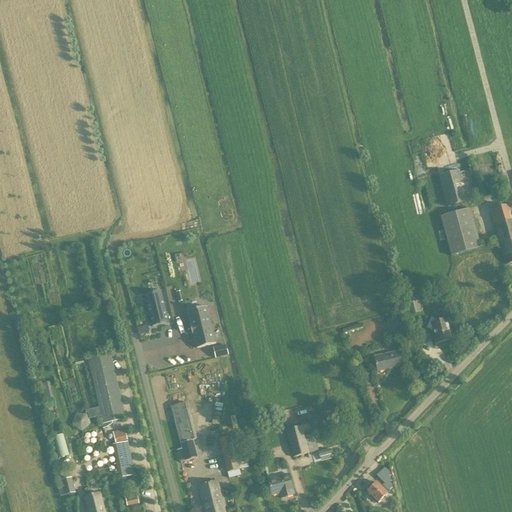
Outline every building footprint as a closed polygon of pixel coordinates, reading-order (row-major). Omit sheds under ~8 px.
[(467,200),(475,198),(468,172),(460,174),(460,172),(439,177),(448,208),(468,203),(467,200)] [(507,264),(511,262),(511,213),(510,205),(491,211),(507,264)] [(470,209),(441,217),(451,256),(481,248),(470,209)] [(145,295),(144,295),(152,327),(152,326),(168,322),(168,323),(169,323),(161,291),(161,292),(145,296),(145,295)] [(419,303),(417,296),(405,299),(407,306),(409,315),(421,312),(419,303)] [(206,307),(188,312),(192,326),(190,327),(192,335),(194,334),(197,349),(215,344),(206,307)] [(401,333),(397,318),(386,321),(390,336),(401,333)] [(437,344),(451,340),(446,320),(437,322),(437,321),(431,318),(427,329),(434,332),(437,344)] [(344,334),(364,328),(362,324),(342,330),(344,334)] [(148,326),(137,328),(137,336),(150,334),(148,326)] [(224,345),(213,348),(216,358),(226,356),(228,356),(225,345),(224,345)] [(378,372),(401,367),(398,352),(374,357),(378,372)] [(105,424),(125,420),(110,355),(88,360),(103,425),(105,424)] [(101,417),(99,408),(98,408),(86,411),(85,411),(86,415),(76,414),(72,425),(81,432),(91,426),(90,424),(89,420),(99,418),(101,417)] [(198,458),(193,441),(195,440),(191,422),(176,426),(182,453),(178,454),(179,462),(198,458)] [(302,427),(286,431),(293,458),(314,452),(318,452),(314,438),(305,440),(303,432),(311,430),(309,425),(302,427)] [(255,428),(251,428),(252,434),(254,441),(253,441),(254,445),(257,457),(263,456),(255,428)] [(125,430),(112,433),(115,444),(127,441),(125,430)] [(58,458),(68,456),(63,435),(53,437),(58,458)] [(239,470),(248,467),(247,462),(237,464),(236,460),(242,458),(237,435),(219,440),(227,473),(239,470)] [(122,478),(134,476),(128,442),(116,445),(122,478)] [(387,491),(392,487),(387,482),(389,479),(386,475),(389,473),(384,468),(376,476),(384,484),(382,486),(387,491)] [(289,475),(288,475),(268,480),(272,496),(284,493),(286,497),(294,495),(289,475)] [(61,481),(63,487),(61,488),(58,489),(60,497),(62,496),(75,493),(72,478),(61,481)] [(204,511),(224,511),(217,481),(198,485),(204,511)] [(378,503),(387,494),(376,483),(367,492),(378,503)] [(87,511),(103,511),(99,494),(84,498),(87,511)] [(126,506),(138,504),(136,494),(124,497),(126,506)]
